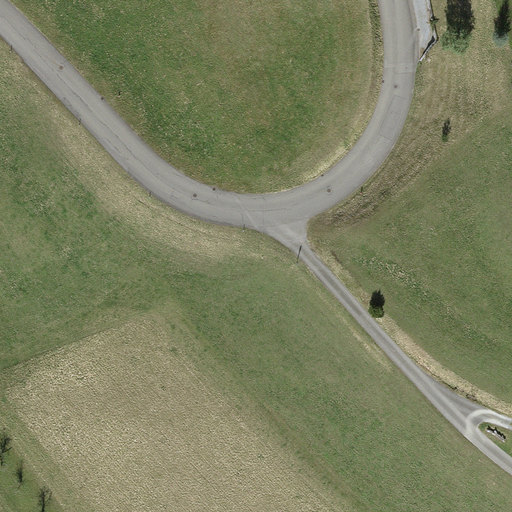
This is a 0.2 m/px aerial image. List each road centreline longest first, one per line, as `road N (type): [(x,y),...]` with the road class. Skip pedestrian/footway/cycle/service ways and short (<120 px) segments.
road 1 (residential): [(0,13),(148,168),(199,201),(245,211),(320,193),(352,172),(378,139),(400,66),(395,0)]
road 2 (track): [(282,208),(289,233),(314,265),(456,414)]
